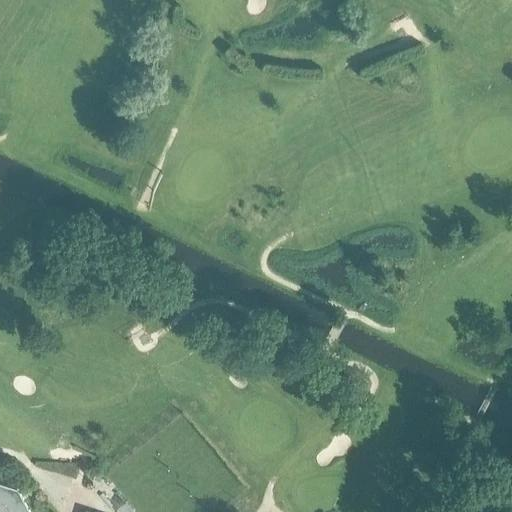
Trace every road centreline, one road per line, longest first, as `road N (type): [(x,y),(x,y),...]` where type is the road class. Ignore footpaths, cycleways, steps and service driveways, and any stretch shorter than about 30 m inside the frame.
road 1 (trunk): [(222,511),(0,289)]
road 2 (trunk): [(0,413),(98,511)]
